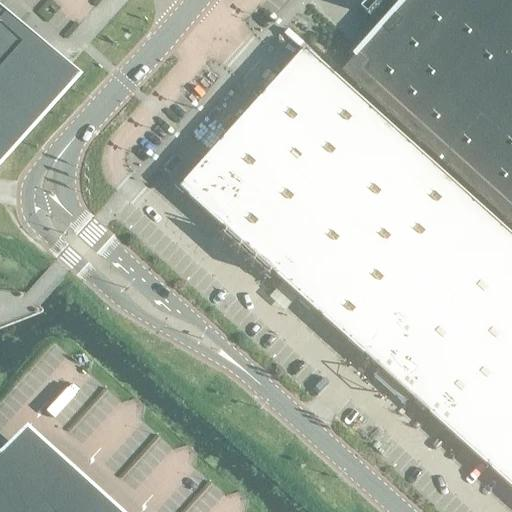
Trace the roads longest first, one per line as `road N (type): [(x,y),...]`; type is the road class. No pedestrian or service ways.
road 1 (tertiary): [(27,198),(37,227),(117,297),(264,387)]
road 2 (tertiary): [(264,387),(76,218)]
road 3 (tertiary): [(264,387),(400,511)]
road 4 (tertiary): [(84,126),(192,9)]
